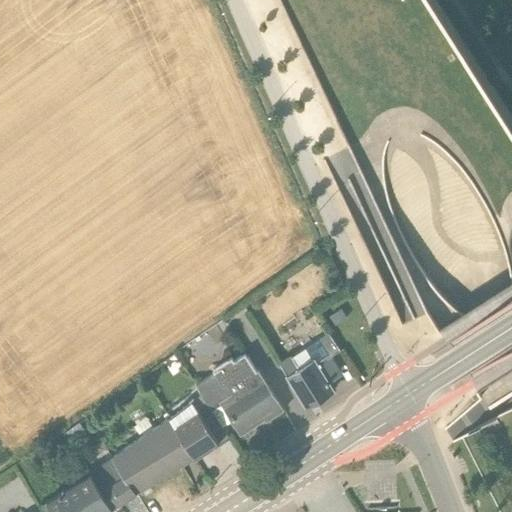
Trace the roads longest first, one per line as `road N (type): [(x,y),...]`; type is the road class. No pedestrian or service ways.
road 1 (unclassified): [(402,395),(398,368),(231,0)]
road 2 (primary): [(224,511),(402,395)]
road 3 (unclassified): [(452,511),(402,395)]
